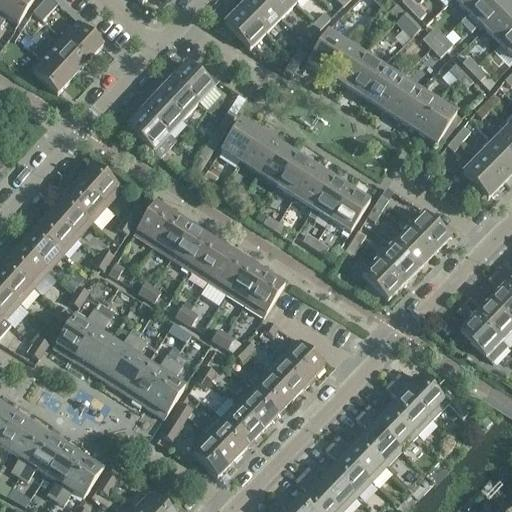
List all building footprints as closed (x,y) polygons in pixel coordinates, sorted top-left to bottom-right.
[(8,0),(0,13),(0,28),(6,20),(18,27),(35,0),(8,0)] [(0,0),(0,13),(8,0),(0,0)] [(49,0),(47,0),(46,1),(32,15),(42,24),(57,8),(49,0)] [(257,0),(251,0),(239,12),(265,38),(280,22),(257,0)] [(295,7),(288,0),(257,0),(280,22),(295,7)] [(352,2),(349,0),(341,0),(336,5),(343,11),(352,2)] [(406,0),(401,5),(410,14),(416,8),(408,0),(406,0)] [(455,0),(454,2),(469,17),(486,0),(455,0)] [(484,33),(510,7),(502,0),(486,0),(469,17),(484,33)] [(484,33),(499,48),(511,35),(511,9),(510,7),(484,33)] [(399,23),(405,17),(396,8),(390,14),(399,23)] [(416,8),(410,14),(419,23),(425,17),(416,8)] [(265,38),(239,12),(223,28),(249,54),(265,38)] [(324,17),(315,26),(321,32),(330,23),(324,17)] [(405,17),(399,23),(407,32),(414,26),(405,17)] [(102,49),(77,26),(62,42),(87,66),(102,49)] [(321,32),(315,26),(306,35),(312,41),(321,32)] [(428,37),(437,46),(443,40),(434,31),(428,37)] [(33,33),(27,40),(72,82),(87,66),(62,42),(53,52),(33,33)] [(511,60),(511,35),(499,48),(511,60)] [(326,36),(307,66),(326,78),(345,48),(326,36)] [(422,43),(431,52),(437,46),(428,37),(422,43)] [(21,46),(41,65),(32,75),(57,98),(72,82),(27,40),(21,46)] [(443,40),(437,46),(446,55),(452,49),(443,40)] [(437,46),(431,52),(440,61),(446,55),(437,46)] [(326,78),(344,90),(363,60),(345,48),(326,78)] [(291,64),(298,68),(305,58),(298,53),(291,64)] [(363,60),(344,90),(362,101),(382,71),(363,60)] [(462,67),(471,76),(477,70),(468,61),(462,67)] [(298,68),(291,64),(284,74),(291,79),(298,68)] [(219,85),(212,80),(191,67),(190,69),(187,67),(171,83),(197,108),(219,85)] [(457,83),(464,77),(455,68),(449,74),(457,83)] [(477,70),(471,76),(480,85),(486,79),(477,70)] [(362,101),(380,113),(400,83),(382,71),(362,101)] [(464,77),(457,83),(466,92),(473,86),(464,77)] [(197,108),(171,83),(156,99),(182,124),(197,108)] [(400,83),(380,113),(399,125),(418,94),(400,83)] [(399,125),(417,136),(436,106),(418,94),(399,125)] [(492,97),(483,107),(489,113),(498,103),(492,97)] [(182,124),(156,99),(141,115),(168,139),(182,124)] [(436,106),(417,136),(436,149),(456,118),(436,106)] [(489,113),(483,107),(474,116),(480,122),(489,113)] [(228,114),(221,125),(229,129),(235,119),(228,114)] [(168,139),(141,115),(126,131),(159,162),(174,145),(168,139)] [(239,166),(259,136),(239,124),(220,154),(239,166)] [(222,140),(229,129),(221,125),(214,135),(222,140)] [(463,131),(455,140),(462,146),(469,137),(463,131)] [(493,146),(511,165),(511,135),(508,131),(493,146)] [(259,136),(239,166),(258,178),(277,148),(259,136)] [(462,146),(455,140),(446,150),(453,156),(462,146)] [(477,162),(503,187),(511,177),(511,165),(493,146),(477,162)] [(295,159),(277,148),(258,178),(276,189),(295,159)] [(205,150),(198,160),(206,165),(213,155),(205,150)] [(295,159),(276,189),(294,201),(313,171),(295,159)] [(199,176),(206,165),(198,160),(192,171),(199,176)] [(461,178),(474,190),(487,203),(503,187),(477,162),(461,178)] [(105,210),(120,193),(92,168),(77,185),(105,210)] [(313,171),(294,201),(312,213),(331,182),(313,171)] [(202,182),(213,189),(218,181),(207,174),(202,182)] [(312,213),(308,219),(314,223),(318,216),(330,224),(350,194),(348,193),(331,182),(325,193),(312,213)] [(105,210),(77,185),(63,201),(91,226),(105,210)] [(229,199),(240,206),(245,198),(234,191),(229,199)] [(350,194),(330,224),(350,236),(369,206),(350,194)] [(240,206),(250,212),(255,205),(245,198),(240,206)] [(374,209),(381,214),(387,205),(380,200),(374,209)] [(91,226),(63,201),(48,217),(77,242),(91,226)] [(152,251),(173,219),(154,207),(133,239),(152,251)] [(381,214),(374,209),(367,221),(374,226),(381,214)] [(121,224),(131,231),(136,223),(126,216),(121,224)] [(48,217),(34,234),(62,259),(77,242),(48,217)] [(407,233),(433,258),(449,242),(423,217),(407,233)] [(152,251),(170,263),(191,230),(173,219),(152,251)] [(262,227),(273,234),(278,227),(267,220),(262,227)] [(131,231),(121,224),(116,232),(126,239),(131,231)] [(273,234),(284,241),(288,233),(278,227),(273,234)] [(189,275),(210,242),(191,230),(170,263),(189,275)] [(393,249),(418,274),(433,258),(407,233),(393,249)] [(62,259),(34,234),(19,250),(48,275),(62,259)] [(351,246),(358,251),(365,240),(358,235),(351,246)] [(302,245),(313,252),(317,245),(307,238),(302,245)] [(189,275),(207,286),(228,254),(210,242),(189,275)] [(317,245),(313,252),(323,259),(328,251),(317,245)] [(358,251),(351,246),(344,256),(352,261),(358,251)] [(378,265),(403,289),(418,274),(393,249),(378,265)] [(19,250),(5,266),(33,291),(48,275),(19,250)] [(103,252),(98,260),(108,267),(113,259),(103,252)] [(207,286),(200,297),(219,309),(226,298),(246,265),(228,254),(207,286)] [(93,268),(97,271),(103,275),(108,267),(98,260),(93,268)] [(226,298),(244,309),(265,277),(246,265),(226,298)] [(403,289),(378,265),(362,281),(387,306),(403,289)] [(33,291),(5,266),(0,271),(0,290),(19,308),(33,291)] [(108,278),(116,283),(123,273),(115,268),(108,278)] [(495,277),(504,286),(510,280),(501,271),(495,277)] [(263,322),(284,289),(265,277),(244,309),(263,322)] [(504,286),(495,277),(489,283),(498,292),(504,286)] [(138,297),(146,302),(152,292),(144,287),(138,297)] [(511,293),(507,289),(492,305),(511,323),(511,293)] [(0,290),(0,319),(5,324),(19,308),(0,290)] [(78,290),(73,298),(83,304),(88,296),(78,290)] [(152,292),(146,302),(154,307),(160,297),(152,292)] [(68,306),(78,312),(83,304),(73,298),(68,306)] [(464,308),(474,317),(480,311),(470,302),(464,308)] [(511,323),(492,305),(477,320),(503,345),(511,335),(511,323)] [(73,320),(53,352),(72,365),(105,312),(97,307),(87,322),(76,315),(73,320)] [(468,323),(474,317),(464,308),(458,314),(468,323)] [(63,325),(68,317),(58,310),(53,319),(63,325)] [(175,320),(183,325),(189,315),(181,310),(175,320)] [(105,312),(72,365),(90,376),(111,344),(100,337),(109,324),(113,317),(105,312)] [(189,315),(183,325),(191,330),(197,320),(189,315)] [(5,324),(0,319),(0,341),(11,329),(5,324)] [(503,345),(477,320),(461,337),(487,362),(503,345)] [(181,331),(173,326),(168,334),(173,337),(178,336),(181,331)] [(277,333),(267,326),(262,334),(272,341),(277,333)] [(211,343),(219,348),(226,338),(218,333),(211,343)] [(111,344),(90,376),(108,388),(137,342),(129,337),(121,350),(111,344)] [(226,338),(219,348),(227,353),(233,343),(226,338)] [(38,341),(33,349),(43,356),(48,348),(38,341)] [(137,342),(108,388),(126,399),(147,367),(137,361),(145,347),(137,342)] [(280,361),(307,387),(323,371),(296,344),(280,361)] [(239,352),(248,360),(254,353),(246,345),(239,352)] [(43,356),(33,349),(28,357),(38,363),(43,356)] [(166,360),(174,365),(179,357),(180,356),(172,351),(166,360)] [(239,352),(233,358),(241,366),(248,360),(239,352)] [(147,367),(126,399),(145,411),(174,365),(166,360),(157,373),(147,367)] [(307,387),(280,361),(266,377),(292,403),(307,387)] [(174,365),(145,411),(164,423),(184,391),(173,384),(182,370),(174,365)] [(200,378),(210,384),(215,376),(205,370),(200,378)] [(292,403),(266,377),(251,394),(277,419),(292,403)] [(210,384),(200,378),(195,386),(205,392),(210,384)] [(392,385),(431,423),(447,407),(419,380),(410,390),(399,379),(392,385)] [(392,385),(385,392),(397,403),(388,412),(416,439),(431,423),(392,385)] [(277,419),(251,394),(237,410),(262,434),(277,419)] [(0,430),(12,412),(0,404),(0,430)] [(176,415),(186,421),(191,413),(181,407),(176,415)] [(262,434),(237,410),(222,426),(247,450),(262,434)] [(424,446),(416,439),(388,412),(380,421),(368,410),(362,416),(401,454),(409,462),(424,446)] [(0,449),(9,456),(30,423),(12,412),(0,430),(0,449)] [(186,421),(176,415),(161,439),(171,445),(186,421)] [(401,454),(362,416),(355,423),(367,435),(358,443),(386,470),(401,454)] [(11,476),(19,481),(48,435),(30,423),(9,456),(19,462),(11,476)] [(247,450),(222,426),(208,442),(232,466),(247,450)] [(46,479),(66,447),(48,435),(19,481),(27,486),(35,472),(46,479)] [(386,470),(358,443),(350,452),(338,441),(331,448),(371,486),(386,470)] [(232,466),(208,442),(193,459),(216,482),(232,466)] [(47,499),(55,504),(85,458),(66,447),(46,479),(56,485),(47,499)] [(371,486),(331,448),(325,455),(336,466),(328,475),(356,501),(371,486)] [(83,503),(104,470),(85,458),(55,504),(63,509),(72,496),(83,503)] [(345,511),(356,501),(328,475),(320,483),(308,472),(301,479),(335,511),(345,511)] [(102,485),(112,491),(116,484),(107,477),(102,485)] [(298,506),(304,511),(335,511),(301,479),(295,486),(306,497),(298,506)] [(112,491),(102,485),(97,493),(107,499),(112,491)] [(0,498),(5,501),(9,493),(0,487),(0,498)] [(135,511),(166,511),(150,496),(135,511)]
